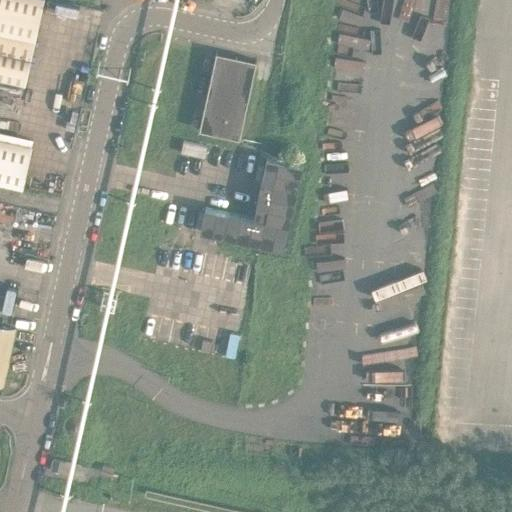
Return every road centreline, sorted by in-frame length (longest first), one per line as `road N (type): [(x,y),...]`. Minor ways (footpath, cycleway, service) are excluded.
road 1 (unknown): [(78,241),(209,270)]
road 2 (unknown): [(101,136),(232,160)]
